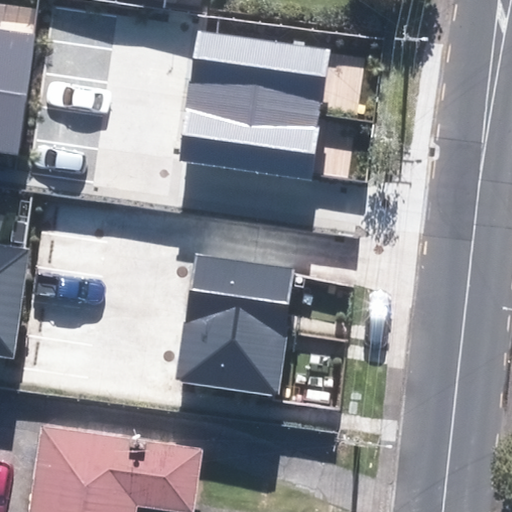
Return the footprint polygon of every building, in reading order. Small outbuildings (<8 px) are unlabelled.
[(36,34),(0,28),(0,151),(19,154),(36,34)] [(321,115),(330,49),(198,30),(189,97),(321,115)] [(311,181),(321,115),(189,97),(179,161),(311,181)] [(0,356),(12,358),(28,249),(0,244),(0,356)] [(289,330),(297,268),(195,254),(186,316),(289,330)] [(279,396),(289,330),(186,316),(177,381),(279,396)] [(140,511),(141,504),(198,511),(207,449),(46,426),(33,511),(140,511)]
